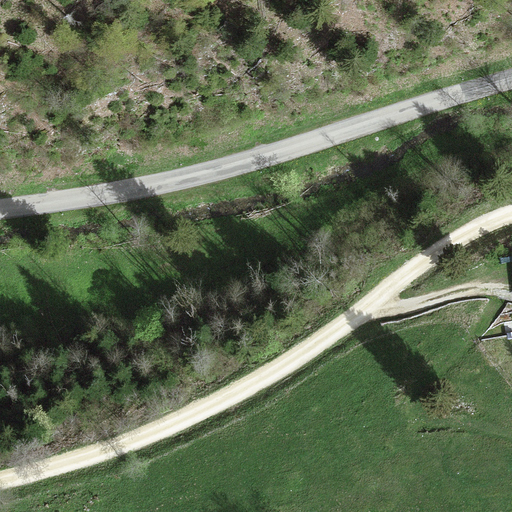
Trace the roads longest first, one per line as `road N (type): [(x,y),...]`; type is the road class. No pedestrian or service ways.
road 1 (track): [(0,477),(85,464),(222,403),(472,224),(511,214)]
road 2 (tertiary): [(511,80),(204,174),(0,207)]
